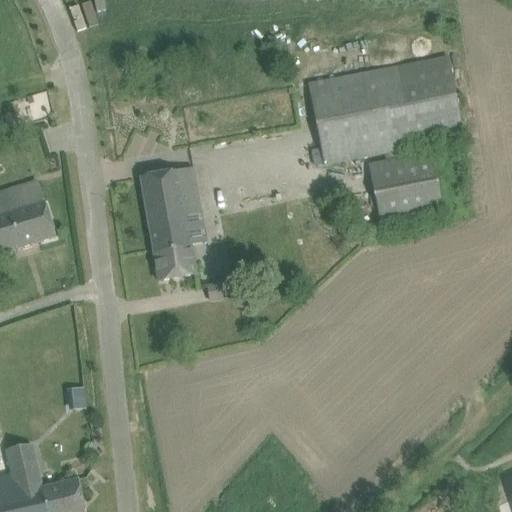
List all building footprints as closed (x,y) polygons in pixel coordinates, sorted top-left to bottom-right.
[(308,86),(324,166),(465,138),(449,58),(308,86)] [(369,166),(380,225),(444,213),(432,154),(369,166)] [(164,176),(141,180),(159,282),(196,276),(192,248),(191,247),(187,222),(185,213),(201,210),(194,170),(193,171),(164,176)] [(0,255),(56,238),(44,202),(14,211),(8,191),(0,193),(0,255)] [(236,282),(208,287),(211,303),(239,298),(236,282)] [(73,411),(90,408),(87,387),(70,390),(73,411)] [(16,494),(0,497),(0,511),(85,511),(79,480),(36,490),(31,467),(37,465),(32,446),(13,451),(6,452),(12,478),(16,494)]
